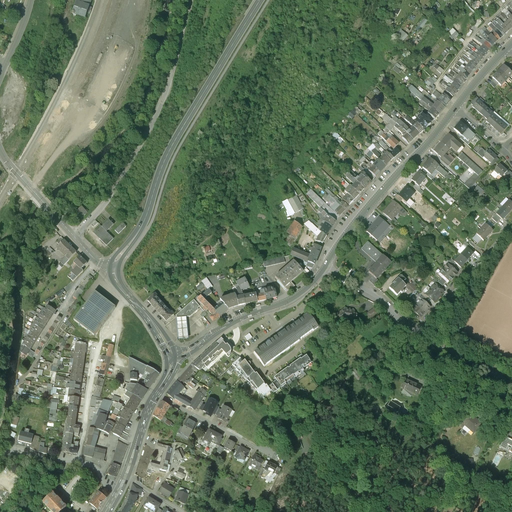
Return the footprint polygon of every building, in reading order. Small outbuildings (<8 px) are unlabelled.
[(77,0),(76,3),(72,14),(85,19),(89,7),(86,6),(88,0),(77,0)] [(498,31),(491,24),(488,27),(489,27),(489,28),(492,31),(494,32),(495,33),(500,39),(503,36),(498,31)] [(506,34),(501,28),(498,31),(503,36),(506,34)] [(455,32),(449,38),(452,41),(457,34),(455,32)] [(500,39),(495,33),(492,36),(497,42),(500,39)] [(497,42),(492,36),(489,39),(494,45),(497,42)] [(494,45),(489,39),(485,42),(491,47),(494,45)] [(480,49),(472,42),(469,46),(470,47),(484,57),(486,53),(480,49)] [(491,47),(485,42),(483,46),(489,50),(491,47)] [(484,57),(470,47),(469,46),(467,49),(475,55),(481,60),(484,57)] [(511,74),(505,67),(504,66),(500,70),(508,79),(511,74)] [(508,79),(500,70),(496,74),(504,82),(508,79)] [(504,82),(496,74),(492,78),(494,80),(498,84),(500,87),(504,82)] [(455,94),(449,90),(446,93),(452,98),(455,94)] [(443,96),(442,98),(435,93),(433,96),(439,101),(438,103),(445,108),(450,101),(443,96)] [(475,97),(470,104),(473,107),(478,101),(479,100),(475,97)] [(437,104),(435,102),(433,105),(435,106),(434,108),(423,99),(421,102),(431,111),(439,116),(444,109),(445,108),(438,103),(437,104)] [(473,107),(472,108),(479,114),(485,108),(478,101),(473,107)] [(439,116),(431,111),(421,102),(419,105),(429,113),(427,116),(430,118),(434,121),(435,121),(439,116)] [(493,114),(485,108),(479,114),(487,121),(491,116),(493,114)] [(358,114),(353,110),(348,115),(354,120),(358,114)] [(426,117),(422,113),(420,116),(421,117),(415,123),(417,125),(424,131),(431,125),(430,123),(429,122),(430,121),(428,119),(426,117)] [(499,122),(491,116),(487,121),(486,122),(493,129),(499,122)] [(413,124),(407,118),(405,121),(412,126),(413,128),(414,127),(413,126),(413,125),(413,124)] [(413,128),(411,130),(408,133),(406,132),(408,131),(408,130),(396,120),(393,123),(405,133),(406,134),(413,141),(419,135),(413,128)] [(413,141),(406,134),(405,133),(393,123),(393,122),(391,123),(390,125),(402,135),(402,136),(404,137),(402,139),(408,145),(413,141)] [(499,122),(493,129),(501,135),(506,129),(499,122)] [(468,131),(460,123),(454,130),(462,137),(468,142),(469,142),(473,137),(467,132),(468,131)] [(414,127),(413,128),(419,135),(424,131),(417,125),(414,127)] [(332,136),(337,140),(341,136),(336,132),(332,136)] [(455,142),(448,136),(441,144),(448,150),(450,148),(455,142)] [(468,142),(462,137),(460,139),(467,146),(470,143),(469,142),(468,142)] [(391,139),(390,140),(387,138),(386,139),(384,141),(393,150),(398,145),(391,139)] [(461,147),(455,142),(450,148),(456,153),(461,147)] [(390,151),(382,144),(380,146),(387,153),(390,151)] [(441,144),(434,153),(441,159),(441,160),(448,166),(452,162),(444,155),(448,150),(441,144)] [(390,162),(384,156),(381,159),(380,158),(381,158),(376,153),(378,151),(376,149),(371,153),(372,154),(374,155),(373,156),(376,159),(379,161),(386,167),(390,162)] [(387,153),(386,154),(385,153),(381,149),(379,152),(384,156),(390,162),(393,159),(387,153)] [(393,152),(391,150),(390,151),(387,153),(393,159),(400,154),(396,150),(393,152)] [(497,157),(489,151),(486,154),(481,150),(477,154),(482,159),(483,157),(490,164),(491,164),(496,158),(497,157)] [(482,172),(462,153),(457,158),(461,161),(463,164),(469,169),(478,177),(482,172)] [(496,158),(491,164),(490,164),(489,165),(492,167),(498,161),(496,158)] [(430,160),(427,163),(428,163),(425,167),(424,166),(422,169),(428,174),(430,176),(431,175),(435,170),(438,167),(430,160)] [(379,161),(373,167),(380,174),(386,167),(379,161)] [(373,167),(370,164),(367,166),(371,170),(369,172),(376,178),(380,174),(373,167)] [(499,165),(494,171),(494,172),(493,173),(498,178),(499,177),(500,177),(501,178),(504,175),(505,176),(506,176),(505,176),(508,173),(499,165)] [(447,174),(438,167),(435,170),(438,173),(444,178),(447,174)] [(376,178),(369,172),(367,174),(369,175),(374,180),(376,178)] [(363,175),(358,179),(359,180),(357,182),(364,189),(369,184),(369,185),(372,183),(366,178),(367,177),(362,173),(361,174),(363,175)] [(424,179),(418,174),(416,176),(414,174),(411,177),(413,179),(411,181),(415,184),(418,187),(422,183),(421,183),(424,179)] [(480,179),(475,174),(464,185),(469,190),(480,179)] [(352,178),(349,175),(346,178),(354,186),(352,188),(360,195),(365,190),(364,189),(357,182),(352,178)] [(476,189),(481,195),(485,191),(479,185),(476,189)] [(352,188),(351,187),(345,192),(348,195),(354,200),(360,195),(352,188)] [(409,191),(406,188),(401,193),(398,197),(402,200),(405,202),(413,194),(409,190),(409,191)] [(326,204),(311,190),(309,192),(306,195),(322,209),(326,204)] [(348,195),(343,201),(349,206),(354,200),(348,195)] [(297,196),(288,201),(295,214),(304,209),(297,196)] [(342,202),(336,197),(335,197),(333,199),(335,201),(339,205),(340,205),(345,210),(348,207),(343,201),(342,202)] [(496,214),(496,215),(500,218),(502,220),(511,209),(511,203),(509,200),(508,201),(496,214)] [(339,205),(335,201),(331,205),(334,207),(333,209),(340,216),(345,210),(340,205),(339,205)] [(402,209),(393,202),(383,214),(389,219),(391,221),(397,214),(402,209)] [(339,217),(326,204),(322,209),(329,216),(336,222),(339,217)] [(88,214),(82,207),(75,213),(81,219),(88,214)] [(329,216),(322,209),(319,212),(321,214),(319,216),(323,221),(324,222),(332,228),(336,222),(329,216)] [(387,226),(379,219),(373,226),(367,232),(375,239),(381,233),(380,233),(387,226)] [(108,220),(101,227),(106,232),(113,225),(108,220)] [(122,222),(114,230),(118,234),(126,226),(122,222)] [(303,228),(294,222),(287,234),(293,238),(291,241),(292,241),(291,242),(293,243),(303,228)] [(318,230),(312,225),(309,222),(305,224),(316,234),(319,230),(318,230)] [(332,228),(324,222),(320,228),(318,230),(319,230),(320,232),(326,236),(332,228)] [(492,231),(486,225),(484,228),(483,227),(481,230),(488,236),(492,231)] [(101,227),(100,226),(93,233),(93,234),(94,232),(100,238),(99,239),(103,243),(109,236),(106,232),(101,227)] [(488,236),(481,230),(479,232),(479,233),(477,236),(483,241),(488,236)] [(326,236),(320,232),(318,237),(317,241),(322,243),(326,236)] [(109,236),(103,243),(106,246),(113,239),(109,236)] [(71,249),(64,241),(60,246),(58,248),(65,255),(71,249)] [(367,242),(362,249),(377,263),(368,272),(373,276),(368,281),(374,286),(379,281),(376,279),(391,262),(383,256),(367,242)] [(312,252),(311,256),(295,250),(294,249),(293,249),(290,255),(308,262),(314,265),(322,248),(315,245),(314,249),(311,248),(310,251),(312,252)] [(467,249),(461,255),(467,261),(473,254),(470,252),(466,248),(467,249)] [(38,249),(34,253),(37,257),(39,258),(43,254),(38,249)] [(65,255),(67,257),(60,263),(63,266),(76,253),(71,249),(65,255)] [(454,262),(456,264),(460,268),(467,261),(461,255),(454,262)] [(284,257),(263,263),(264,268),(285,262),(284,257)] [(76,268),(79,271),(85,265),(78,258),(72,264),(76,268)] [(294,261),(275,278),(278,281),(277,282),(283,289),(284,288),(291,282),(290,281),(302,270),(294,261)] [(451,268),(448,265),(447,265),(444,269),(454,278),(457,275),(456,274),(457,273),(451,268)] [(76,268),(70,274),(72,277),(55,290),(57,293),(75,279),(81,272),(79,271),(76,268)] [(454,278),(444,269),(439,274),(445,279),(444,280),(446,282),(447,280),(449,282),(450,281),(451,281),(454,278)] [(400,277),(398,279),(389,288),(397,296),(400,292),(402,293),(403,291),(402,290),(408,284),(404,281),(405,280),(401,277),(400,277)] [(206,278),(201,282),(208,290),(212,287),(206,278)] [(245,278),(237,283),(238,285),(241,292),(250,288),(245,278)] [(442,278),(438,283),(440,285),(442,287),(446,282),(444,280),(442,278)] [(291,282),(284,288),(287,291),(294,286),(291,282)] [(438,287),(435,284),(434,284),(430,289),(439,297),(441,294),(440,294),(443,291),(438,287)] [(240,297),(237,298),(237,299),(239,306),(246,305),(244,297),(241,292),(238,285),(235,287),(240,297)] [(430,289),(427,287),(422,292),(428,297),(433,302),(435,299),(436,300),(439,297),(430,289)] [(274,288),(264,291),(264,292),(264,294),(265,294),(266,300),(276,298),(274,288)] [(210,290),(202,297),(204,300),(212,293),(210,290)] [(95,292),(74,320),(94,336),(116,308),(95,292)] [(259,295),(256,296),(258,302),(266,300),(265,294),(264,294),(264,292),(259,294),(259,295)] [(155,294),(150,298),(151,299),(148,301),(151,305),(158,299),(156,297),(157,296),(155,294)] [(253,294),(244,297),(246,305),(258,302),(256,296),(256,294),(254,295),(253,294)] [(235,295),(220,300),(223,303),(229,310),(239,306),(237,299),(237,298),(235,295)] [(426,299),(421,295),(419,297),(422,300),(425,303),(428,301),(426,299)] [(214,310),(206,302),(204,300),(202,297),(200,298),(198,299),(205,307),(204,308),(206,311),(207,310),(213,316),(210,318),(215,324),(221,318),(220,317),(216,313),(214,310)] [(158,299),(151,305),(156,311),(163,305),(158,299)] [(194,300),(176,316),(177,318),(190,317),(199,310),(198,309),(200,307),(194,300)] [(425,303),(422,300),(417,305),(425,312),(430,307),(425,303)] [(223,303),(214,310),(216,313),(220,317),(229,310),(223,303)] [(163,305),(156,311),(162,317),(168,311),(163,305)] [(425,312),(417,305),(413,310),(412,310),(416,314),(420,318),(425,312)] [(416,314),(412,310),(413,310),(410,307),(407,310),(414,316),(416,314)] [(374,308),(367,314),(370,319),(378,313),(374,308)] [(345,309),(336,315),(339,319),(340,317),(343,321),(346,318),(349,319),(353,324),(359,319),(353,310),(350,312),(347,311),(345,309)] [(44,313),(41,311),(39,314),(39,315),(48,320),(50,317),(44,313)] [(168,311),(162,317),(166,321),(173,314),(172,312),(171,313),(168,311)] [(289,327),(259,350),(259,349),(254,353),(263,367),(279,355),(289,348),(294,345),(299,341),(299,340),(313,330),(313,331),(318,327),(308,314),(303,317),(304,318),(290,328),(289,327)] [(48,320),(39,315),(37,318),(46,324),(48,320)] [(177,318),(176,318),(179,340),(188,339),(186,317),(177,318)] [(46,324),(37,318),(35,321),(44,327),(46,324)] [(44,327),(35,321),(33,324),(42,330),(44,327)] [(42,330),(33,324),(31,327),(31,328),(40,334),(42,330)] [(40,334),(31,328),(29,331),(38,337),(40,334)] [(38,337),(29,331),(27,334),(36,340),(38,337)] [(36,340),(27,334),(25,337),(34,343),(36,340)] [(34,343),(25,337),(23,341),(25,342),(32,347),(34,343)] [(221,338),(191,366),(199,370),(202,368),(203,370),(206,367),(206,368),(212,362),(211,362),(214,359),(215,360),(218,357),(217,356),(219,354),(220,355),(223,352),(228,358),(230,355),(231,353),(230,350),(229,347),(227,344),(224,342),(221,338)] [(86,345),(76,343),(75,349),(72,349),(72,351),(74,352),(85,353),(86,345)] [(103,367),(101,366),(101,368),(103,368),(102,369),(101,369),(100,370),(102,370),(102,371),(100,371),(100,372),(102,372),(101,373),(100,373),(99,374),(101,375),(101,376),(99,375),(99,376),(100,377),(100,378),(98,377),(98,378),(100,379),(100,380),(98,379),(98,380),(99,381),(99,382),(97,381),(97,383),(99,383),(99,384),(97,384),(96,385),(98,385),(98,386),(96,386),(96,387),(98,387),(97,388),(96,388),(95,389),(97,389),(97,390),(95,390),(95,391),(97,391),(95,398),(97,398),(99,399),(113,346),(109,344),(104,365),(102,364),(102,366),(103,366),(103,367)] [(85,353),(74,352),(73,359),(84,360),(85,353)] [(247,364),(245,361),(243,362),(240,358),(238,359),(237,358),(234,361),(235,362),(232,365),(234,367),(236,368),(235,369),(240,374),(241,374),(243,375),(242,376),(246,380),(253,387),(254,387),(255,388),(255,389),(256,390),(256,391),(260,395),(261,394),(263,396),(271,391),(273,394),(280,389),(279,388),(281,387),(281,388),(286,384),(285,382),(287,381),(287,382),(290,380),(290,379),(291,378),(292,379),(294,377),(295,378),(301,374),(300,373),(304,370),(303,369),(311,362),(306,355),(301,358),(301,359),(300,359),(290,366),(290,367),(289,369),(288,368),(274,378),(276,380),(268,388),(266,385),(265,386),(264,384),(256,373),(255,375),(249,366),(250,365),(250,364),(250,363),(249,362),(248,362),(247,364)] [(52,377),(51,383),(54,383),(58,363),(59,358),(54,357),(50,377),(52,377)] [(84,360),(73,359),(72,367),(83,368),(84,360)] [(153,371),(129,359),(130,380),(137,381),(136,373),(143,376),(142,378),(145,380),(144,384),(142,384),(138,385),(137,385),(142,388),(147,391),(159,375),(153,371)] [(191,366),(177,382),(182,386),(190,377),(192,379),(194,377),(191,375),(196,369),(191,366)] [(83,368),(72,367),(71,374),(82,375),(83,368)] [(408,369),(402,367),(399,375),(405,377),(408,369)] [(354,369),(351,371),(358,380),(361,378),(354,369)] [(82,375),(71,374),(70,382),(81,383),(82,375)] [(421,387),(406,380),(402,388),(417,395),(421,387)] [(81,383),(70,382),(70,385),(66,384),(66,389),(80,391),(81,383)] [(191,403),(177,395),(179,393),(182,396),(186,390),(184,388),(182,386),(177,382),(167,394),(174,400),(175,399),(192,409),(191,409),(192,409),(195,410),(200,403),(194,399),(191,403)] [(141,389),(134,387),(134,385),(131,385),(129,385),(125,391),(133,396),(141,401),(147,392),(141,389)] [(80,391),(66,389),(65,396),(79,398),(80,391)] [(207,393),(201,389),(198,393),(204,397),(207,393)] [(288,390),(283,394),(287,399),(292,395),(288,390)] [(204,397),(198,393),(194,399),(200,403),(203,398),(204,397)] [(65,396),(64,402),(67,402),(70,405),(78,406),(79,398),(65,396)] [(125,409),(133,413),(141,401),(133,396),(126,407),(125,409)] [(205,406),(203,411),(207,413),(206,414),(207,416),(209,417),(211,416),(212,414),(216,406),(213,405),(214,404),(213,401),(209,399),(205,406)] [(99,409),(96,416),(95,415),(92,421),(89,428),(93,429),(94,429),(98,418),(105,401),(103,400),(103,401),(99,409)] [(105,401),(98,418),(99,418),(101,419),(109,401),(108,401),(105,401)] [(169,407),(162,402),(158,408),(166,413),(168,409),(172,412),(173,411),(174,408),(170,406),(169,407)] [(124,407),(118,404),(117,404),(116,404),(116,405),(117,405),(114,411),(112,415),(119,418),(125,409),(126,407),(125,406),(124,407)] [(218,417),(217,419),(222,421),(223,420),(226,421),(225,423),(230,413),(228,412),(229,410),(224,407),(222,411),(218,417)] [(166,413),(158,408),(153,416),(165,424),(167,421),(167,420),(163,418),(166,413)] [(125,409),(119,418),(121,419),(127,423),(133,413),(125,409)] [(472,416),(468,412),(458,425),(462,428),(467,432),(468,432),(469,431),(471,429),(475,432),(482,424),(472,416)] [(119,418),(112,415),(111,416),(110,418),(119,423),(121,419),(119,418)] [(18,418),(13,417),(10,427),(16,429),(18,418)] [(107,424),(100,421),(101,419),(99,418),(95,428),(100,429),(99,431),(103,432),(109,435),(112,428),(107,425),(107,424)] [(127,423),(121,419),(119,423),(118,425),(124,429),(127,423)] [(183,428),(181,433),(185,435),(186,435),(189,436),(192,432),(196,424),(188,420),(183,428)] [(488,420),(482,427),(487,431),(493,424),(488,420)] [(75,425),(67,424),(66,433),(73,435),(73,432),(74,426),(75,426),(75,425)] [(124,429),(118,425),(115,430),(122,434),(124,429)] [(211,428),(206,425),(197,441),(199,442),(204,432),(208,434),(209,431),(211,428)] [(510,430),(505,427),(502,433),(507,436),(510,430)] [(30,431),(25,429),(24,433),(20,432),(18,441),(19,442),(31,445),(33,436),(29,434),(30,431)] [(93,429),(92,436),(88,435),(86,446),(95,448),(97,437),(97,433),(98,430),(94,429),(93,429)] [(221,437),(209,431),(208,434),(203,444),(208,447),(210,442),(217,446),(220,439),(221,437)] [(204,432),(199,442),(200,442),(196,449),(199,450),(203,444),(208,434),(204,432)] [(73,435),(66,433),(64,444),(71,445),(73,435)] [(40,437),(33,436),(31,445),(30,449),(39,453),(40,443),(38,442),(40,437)] [(511,441),(505,437),(500,446),(508,451),(509,449),(511,450),(511,441)] [(118,441),(111,463),(113,463),(114,463),(118,465),(121,464),(128,446),(118,441)] [(235,445),(228,441),(224,449),(231,452),(235,445)] [(79,442),(74,442),(74,446),(71,445),(71,446),(71,448),(71,447),(70,453),(77,454),(78,444),(79,442)] [(45,444),(40,443),(39,453),(46,454),(47,448),(44,448),(45,444)] [(71,445),(64,444),(63,452),(70,453),(71,447),(71,445)] [(208,447),(203,444),(199,450),(211,457),(215,450),(208,447)] [(170,449),(158,445),(157,449),(163,451),(160,467),(151,464),(148,473),(151,474),(153,470),(159,472),(160,470),(166,472),(170,453),(168,453),(170,449)] [(95,448),(86,446),(85,450),(84,456),(92,458),(95,448)] [(249,452),(240,447),(240,448),(237,453),(235,458),(234,458),(235,459),(239,460),(240,458),(243,459),(243,460),(245,461),(249,452)] [(105,451),(95,448),(92,458),(103,461),(105,451)] [(178,450),(174,452),(176,455),(179,461),(180,461),(181,462),(182,461),(182,460),(183,459),(178,450)] [(254,455),(249,466),(258,471),(262,461),(258,459),(259,457),(254,455)] [(278,467),(269,462),(266,468),(264,471),(261,477),(263,479),(264,479),(265,479),(265,478),(271,472),(274,474),(274,473),(277,467),(278,467)] [(120,466),(113,464),(108,475),(110,476),(115,478),(120,466)] [(132,484),(127,503),(121,511),(129,511),(136,501),(138,495),(141,496),(142,490),(132,484)] [(173,490),(164,484),(163,487),(162,486),(160,489),(161,490),(159,492),(168,498),(173,490)] [(187,495),(179,492),(176,501),(184,504),(187,495)] [(66,507),(53,493),(43,503),(51,511),(60,511),(63,509),(66,507)] [(106,499),(98,493),(90,503),(97,509),(106,499)] [(155,500),(149,497),(143,506),(149,509),(155,500)] [(161,504),(155,500),(149,509),(153,511),(155,511),(158,508),(161,504)]
